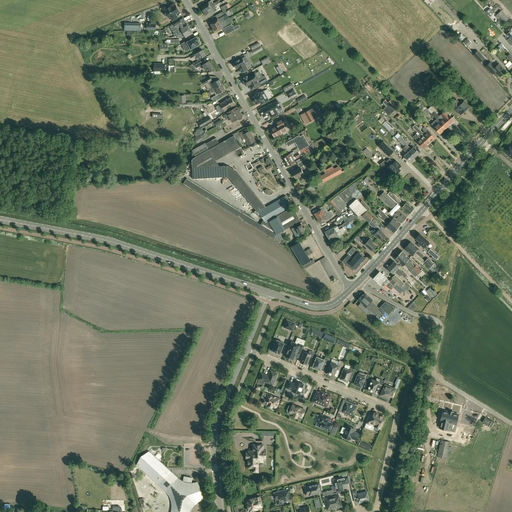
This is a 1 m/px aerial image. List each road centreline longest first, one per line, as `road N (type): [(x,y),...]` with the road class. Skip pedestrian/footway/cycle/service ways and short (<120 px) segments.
road 1 (unclassified): [(349,290),(183,0)]
road 2 (secondary): [(267,292),(111,242),(0,220)]
road 3 (residential): [(362,511),(378,500),(394,412),(245,350)]
road 4 (unclassified): [(357,282),(438,323),(433,373),(511,424)]
road 5 (secondary): [(357,282),(482,139)]
road 6 (tertiary): [(214,469),(215,426),(245,350)]
